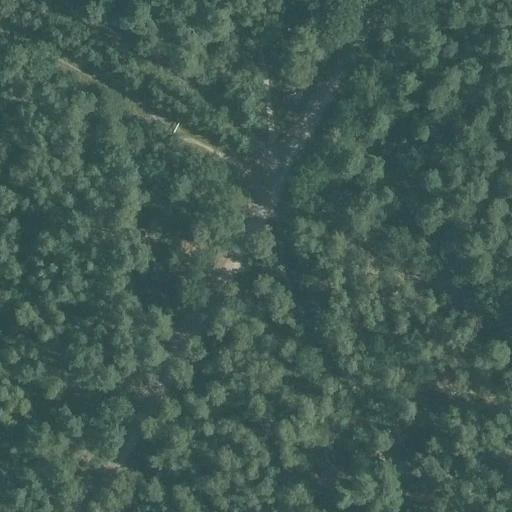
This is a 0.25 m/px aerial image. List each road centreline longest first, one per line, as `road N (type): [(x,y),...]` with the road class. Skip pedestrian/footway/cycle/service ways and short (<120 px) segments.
road 1 (track): [(264,172),(0,18)]
road 2 (track): [(264,172),(239,112),(56,0)]
road 3 (track): [(511,317),(274,180)]
road 4 (track): [(373,0),(274,180)]
